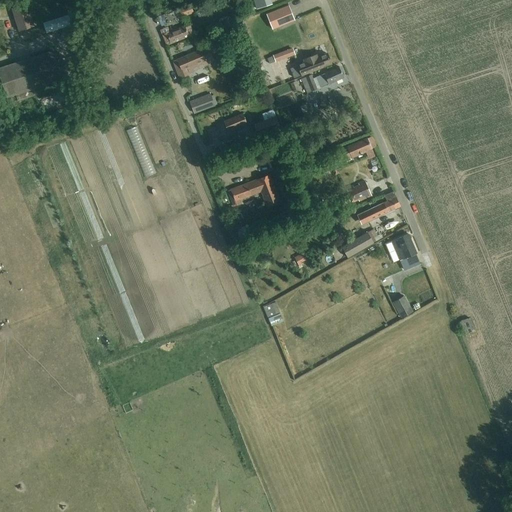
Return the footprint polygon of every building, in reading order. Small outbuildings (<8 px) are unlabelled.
[(19,29),(34,24),(26,2),(11,6),(19,29)] [(272,28),(295,19),(289,4),(267,13),(272,28)] [(182,17),(194,13),(191,5),(179,10),(182,17)] [(164,14),(168,24),(173,22),(170,12),(164,14)] [(168,27),(161,30),(167,45),(189,37),(194,35),(190,26),(186,28),(185,26),(169,32),(168,27)] [(191,39),(182,43),(185,49),(193,46),(191,39)] [(274,56),(276,61),(295,53),(293,47),(273,54),(274,56)] [(35,87),(63,77),(54,48),(0,67),(0,75),(7,98),(15,95),(17,101),(37,94),(35,87)] [(185,69),(205,61),(206,64),(213,61),(208,48),(206,48),(178,60),(174,62),(180,78),(187,75),(185,69)] [(331,63),(327,54),(318,57),(317,55),(304,60),(305,63),(298,65),(302,75),(331,63)] [(322,87),(344,76),(340,67),(317,77),(322,87)] [(308,92),(318,88),(312,73),(299,78),(301,82),(304,81),(308,92)] [(295,81),(290,83),(293,92),(299,90),(295,81)] [(210,94),(199,98),(203,109),(214,105),(211,96),(210,94)] [(243,114),(224,121),(228,132),(247,124),(243,114)] [(276,116),(254,124),(255,126),(260,138),(281,130),(276,116)] [(346,160),(365,152),(368,159),(375,157),(372,149),(376,147),(372,137),(341,150),(346,160)] [(275,164),(282,162),(280,155),(272,157),(275,164)] [(220,168),(229,163),(226,157),(217,163),(220,168)] [(288,160),(275,165),(277,172),(290,167),(288,160)] [(336,166),(331,169),(334,176),(339,174),(336,166)] [(248,184),(228,191),(232,202),(234,206),(241,204),(240,200),(252,195),(260,191),(264,202),(266,206),(279,201),(269,175),(262,178),(248,184)] [(347,187),(353,200),(370,193),(364,180),(347,187)] [(396,197),(394,192),(383,195),(386,201),(362,213),(367,223),(378,218),(401,207),(397,197),(396,197)] [(347,196),(340,199),(343,206),(350,203),(347,196)] [(298,201),(298,211),(307,211),(307,201),(298,201)] [(342,245),(348,256),(375,241),(369,230),(342,245)] [(397,237),(393,239),(399,256),(404,267),(419,261),(415,251),(416,251),(409,233),(397,237)] [(303,254),(294,259),(298,266),(308,261),(303,254)] [(404,296),(393,302),(401,318),(412,312),(404,296)] [(280,313),(268,318),(272,325),(283,320),(280,313)] [(469,318),(461,321),(466,334),(469,333),(468,331),(473,329),(469,318)]
